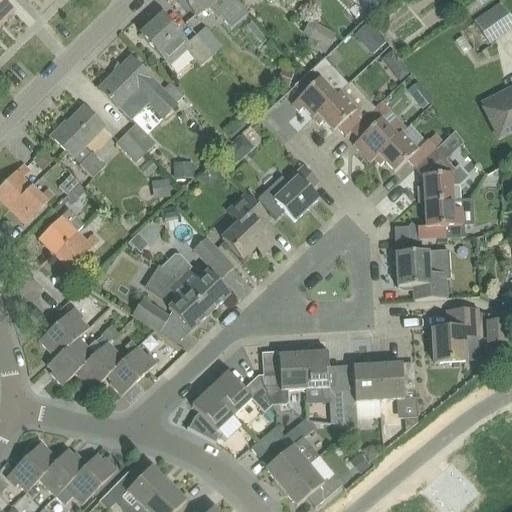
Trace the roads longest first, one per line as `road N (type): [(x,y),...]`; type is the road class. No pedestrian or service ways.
road 1 (residential): [(245,321),(367,318),(361,212)]
road 2 (residential): [(511,393),(354,511)]
road 3 (residential): [(0,128),(128,0)]
road 4 (residential): [(245,321),(361,212)]
road 5 (residential): [(136,433),(150,409),(245,321)]
road 6 (residential): [(261,511),(197,453),(136,433)]
road 7 (residential): [(136,433),(12,407)]
